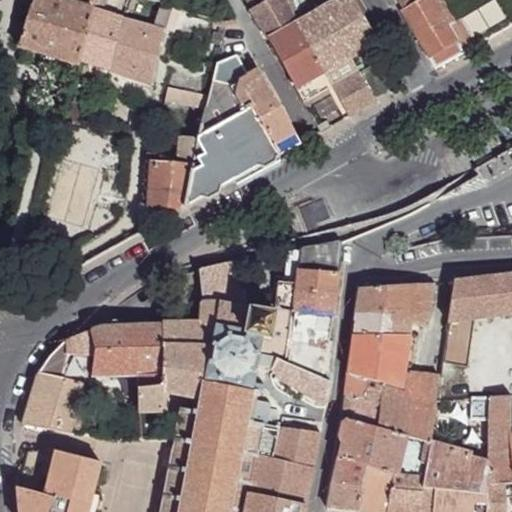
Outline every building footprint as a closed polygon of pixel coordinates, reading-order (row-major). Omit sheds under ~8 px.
[(33,0),(19,48),(78,66),(80,62),(93,9),(95,0),(33,0)] [(105,0),(95,0),(93,9),(103,12),(105,0)] [(244,0),(251,10),(269,0),(244,0)] [(269,0),(251,10),(268,40),(297,23),(293,15),(284,0),(269,0)] [(284,0),(293,15),(298,12),(291,0),(284,0)] [(338,0),(322,9),(350,58),(378,43),(353,0),(338,0)] [(397,0),(435,69),(475,47),(460,20),(454,23),(441,0),(397,0)] [(154,27),(165,30),(173,33),(180,11),(161,6),(154,27)] [(93,9),(80,62),(109,71),(123,18),(103,12),(93,9)] [(322,9),(297,23),(333,87),(349,117),(375,102),(360,76),(350,58),(322,9)] [(123,18),(109,71),(152,86),(165,30),(154,27),(123,18)] [(215,19),(213,25),(224,28),(225,27),(226,22),(215,19)] [(297,23),(268,40),(304,103),(333,87),(297,23)] [(185,208),(186,208),(300,146),(260,70),(248,76),(238,56),(218,63),(209,97),(185,208)] [(375,102),(390,94),(376,68),(360,76),(375,102)] [(0,80),(0,90),(11,94),(14,85),(0,80)] [(207,108),(209,97),(168,89),(166,99),(207,108)] [(73,104),(68,118),(81,122),(85,108),(73,104)] [(326,122),(317,127),(320,133),(330,128),(326,122)] [(150,206),(185,208),(200,138),(180,137),(179,164),(152,162),(150,206)] [(301,249),(299,271),(338,273),(342,242),(301,249)] [(219,305),(246,309),(247,259),(199,270),(202,305),(219,305)] [(294,311),(294,313),(333,318),(338,273),(299,271),(297,285),(279,283),(276,309),(294,311)] [(511,275),(454,282),(447,323),(511,314),(511,275)] [(357,313),(354,335),(409,336),(410,325),(426,328),(432,284),(416,285),(412,309),(357,313)] [(360,288),(357,313),(412,309),(416,285),(360,288)] [(139,415),(140,441),(163,442),(163,393),(195,399),(200,400),(219,305),(202,305),(201,324),(163,326),(164,349),(163,387),(138,390),(139,415)] [(246,309),(219,305),(200,400),(195,399),(193,411),(180,410),(179,413),(181,413),(176,438),(173,439),(173,443),(175,443),(170,467),(168,467),(168,471),(170,472),(165,495),(162,495),(162,500),(164,500),(161,511),(245,511),(262,425),(267,425),(270,409),(270,404),(256,402),(257,396),(259,396),(260,392),(258,392),(259,385),(255,384),(258,367),(273,370),(277,359),(288,364),(294,313),(294,311),(276,309),(276,314),(246,309)] [(294,313),(288,364),(325,380),(333,318),(294,313)] [(37,377),(22,426),(80,436),(91,378),(138,377),(138,390),(163,387),(164,349),(163,326),(104,327),(92,330),(66,341),(51,356),(37,377)] [(354,335),(348,375),(384,385),(402,390),(404,375),(409,336),(354,335)] [(277,359),(273,370),(281,381),(300,391),(305,394),(326,405),(332,382),(325,380),(288,364),(277,359)] [(348,375),(345,399),(381,408),(384,385),(348,375)] [(381,408),(378,431),(431,445),(431,443),(439,378),(404,375),(402,390),(384,385),(381,408)] [(471,420),(490,421),(489,462),(487,511),(505,511),(505,485),(511,483),(511,462),(509,435),(511,435),(511,401),(511,396),(472,398),(471,420)] [(345,399),(343,422),(347,422),(347,423),(378,431),(381,408),(345,399)] [(270,409),(267,425),(275,427),(278,410),(270,409)] [(347,423),(339,457),(367,466),(394,475),(424,477),(422,489),(435,490),(433,511),(487,511),(489,462),(471,458),(472,453),(431,443),(431,445),(378,431),(347,423)] [(262,425),(245,511),(304,511),(321,433),(280,428),(275,427),(267,425),(262,425)] [(16,488),(19,511),(88,511),(93,494),(101,463),(55,452),(28,452),(19,488),(16,488)] [(339,457),(332,484),(363,488),(367,466),(339,457)] [(363,488),(357,511),(388,511),(394,475),(367,466),(363,488)] [(433,511),(435,490),(422,489),(424,477),(394,475),(388,511),(433,511)] [(332,484),(327,510),(340,511),(357,511),(363,488),(332,484)] [(97,511),(102,496),(93,494),(88,511),(97,511)]
